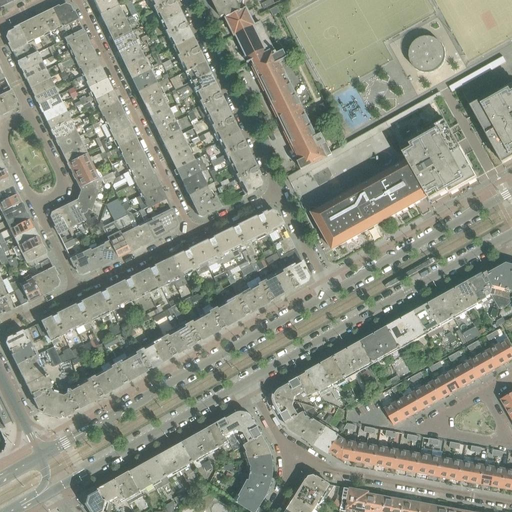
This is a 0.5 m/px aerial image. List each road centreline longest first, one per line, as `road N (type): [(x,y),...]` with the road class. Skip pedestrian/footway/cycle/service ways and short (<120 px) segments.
road 1 (tertiary): [(329,293),(40,455)]
road 2 (tertiary): [(246,381),(511,235)]
road 3 (residential): [(77,0),(191,234)]
road 4 (tertiary): [(52,490),(246,381)]
road 5 (residential): [(296,461),(511,503)]
road 6 (residential): [(280,191),(187,0)]
road 7 (tertiary): [(511,191),(329,293)]
road 8 (residential): [(77,290),(191,234)]
